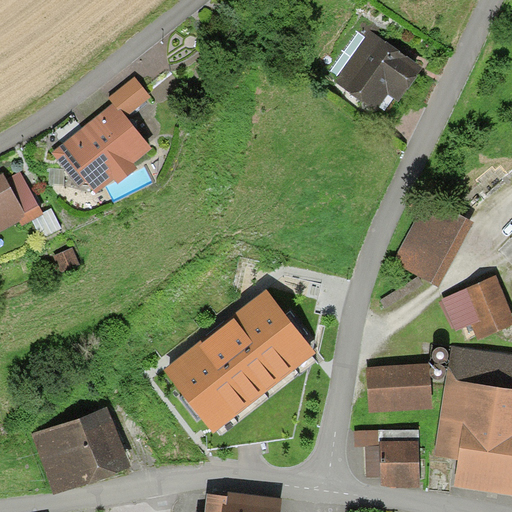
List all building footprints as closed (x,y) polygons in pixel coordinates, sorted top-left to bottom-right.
[(372,31),(335,83),(376,112),(389,95),(400,103),(425,68),(372,31)] [(133,163),(150,150),(124,117),(149,98),(134,79),(110,97),(116,105),(89,126),(54,153),(81,188),(87,184),(95,195),(113,181),(116,185),(138,168),(133,163)] [(0,234),(21,224),(23,227),(33,221),(44,215),(43,213),(20,172),(5,180),(3,175),(0,176),(0,234)] [(427,198),(393,262),(439,286),(472,222),(427,198)] [(44,215),(33,221),(42,240),(64,229),(52,207),(43,213),(44,215)] [(73,248),(53,257),(61,275),(81,266),(73,248)] [(511,315),(495,277),(442,300),(454,330),(472,322),(479,339),(511,324),(511,315)] [(415,280),(382,302),(388,311),(421,289),(415,280)] [(224,326),(163,372),(214,436),(316,357),(266,294),(224,326)] [(511,356),(451,347),(433,459),(454,463),(450,486),(511,495),(511,356)] [(367,368),(369,414),(432,410),(429,364),(367,368)] [(108,411),(36,435),(56,494),(131,471),(108,411)] [(366,446),(367,477),(382,477),(382,487),(420,487),(419,431),(356,432),(356,446),(366,446)] [(280,511),(282,500),(231,494),(230,500),(208,497),(206,511),(280,511)]
